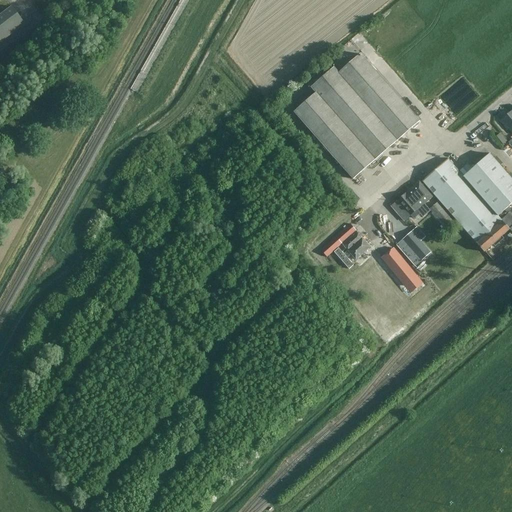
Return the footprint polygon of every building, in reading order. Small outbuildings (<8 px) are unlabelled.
[(0,14),(0,41),(24,24),(10,6),(0,14)] [(419,121),(361,54),(339,73),(334,67),(311,87),(316,93),(294,112),(353,179),(419,121)] [(511,131),(511,110),(500,121),(507,130),(509,128),(511,131)] [(496,137),(503,145),(507,141),(500,133),(496,137)] [(422,181),(434,195),(476,243),(483,252),(509,229),(502,221),(497,216),(511,202),(511,179),(489,154),(463,177),(448,159),(422,181)] [(432,197),(419,182),(408,191),(397,201),(410,215),(419,207),(421,210),(418,212),(423,217),(430,211),(431,211),(430,210),(424,203),(432,197)] [(430,211),(447,232),(457,224),(438,202),(430,210),(431,211),(430,211)] [(350,224),(320,250),(327,257),(342,244),(348,251),(347,251),(355,260),(370,247),(350,224)] [(412,231),(403,240),(422,261),(431,253),(412,231)]
